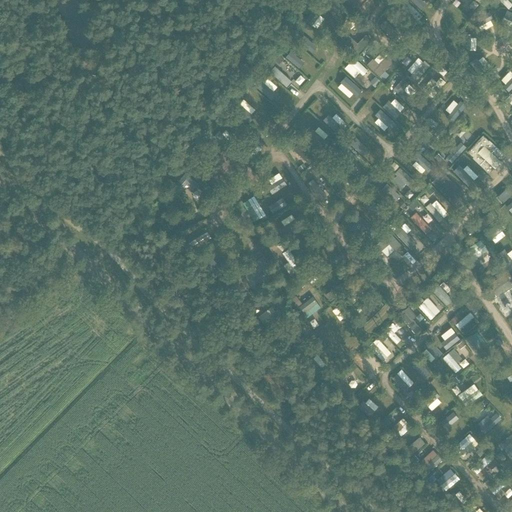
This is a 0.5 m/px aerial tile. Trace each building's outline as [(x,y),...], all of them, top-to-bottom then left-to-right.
[(511,4),(508,0),(499,0),(507,10),(511,5),(511,4)] [(329,29),(345,9),(335,1),(319,21),(329,29)] [(486,12),(492,27),(500,24),(494,9),(486,12)] [(379,24),(389,38),(396,33),(387,19),(379,24)] [(286,47),(281,54),(299,68),(304,62),(286,47)] [(384,49),(367,64),(379,76),(395,61),(384,49)] [(481,52),(469,61),(476,72),(489,62),(481,52)] [(278,55),(274,60),(279,64),(283,59),(278,55)] [(407,68),(413,74),(409,77),(414,82),(430,67),(420,56),(407,68)] [(345,69),(354,78),(359,72),(362,75),(368,70),(355,58),(345,69)] [(286,64),(281,70),(292,80),(297,75),(286,64)] [(301,75),(294,82),(298,87),(306,79),(301,75)] [(336,87),(354,101),(363,90),(345,76),(336,87)] [(390,78),(385,83),(390,87),(394,83),(393,82),(394,81),(390,78)] [(402,79),(392,90),(412,108),(416,102),(403,90),(408,85),(402,79)] [(290,93),(284,87),(282,89),(272,80),(269,83),(280,94),(277,97),(281,102),(290,93)] [(255,87),(273,101),(279,95),(260,81),(255,87)] [(378,100),(386,89),(380,85),(373,96),(378,100)] [(385,97),(380,103),(397,119),(403,113),(385,97)] [(451,122),(469,103),(463,97),(460,101),(456,97),(441,112),(451,122)] [(329,101),(320,110),(333,124),(336,122),(339,125),(346,119),(329,101)] [(486,111),(477,103),(472,109),(480,116),(486,111)] [(381,133),(389,124),(373,109),(364,118),(381,133)] [(352,145),(367,161),(378,151),(363,135),(352,145)] [(505,156),(489,141),(483,136),(467,152),(473,158),(472,159),(489,174),(494,168),(495,169),(501,162),(500,161),(505,156)] [(318,153),(303,140),(293,151),(308,164),(318,153)] [(446,157),(453,163),(466,146),(459,141),(446,157)] [(342,142),(336,148),(339,151),(339,150),(344,145),(342,142)] [(412,159),(426,171),(432,165),(417,152),(412,159)] [(437,154),(434,157),(440,163),(443,159),(437,154)] [(403,188),(411,178),(399,167),(391,176),(403,188)] [(457,176),(471,190),(480,180),(473,173),(470,176),(463,170),(457,176)] [(439,172),(436,176),(440,180),(444,177),(439,172)] [(176,197),(186,184),(192,190),(197,184),(185,174),(170,192),(176,197)] [(437,178),(432,184),(454,205),(459,200),(457,198),(450,191),(455,186),(445,176),(440,182),(437,178)] [(283,178),(275,182),(279,189),(272,193),(280,208),(295,200),(283,178)] [(378,193),(385,198),(393,188),(386,183),(378,193)] [(253,222),(265,216),(255,195),(243,201),(253,222)] [(439,222),(449,213),(435,198),(425,208),(439,222)] [(415,200),(408,206),(412,210),(418,204),(415,200)] [(354,211),(348,217),(354,223),(349,228),(355,234),(360,228),(370,238),(376,232),(354,211)] [(426,235),(432,229),(416,211),(409,218),(426,235)] [(402,215),(396,221),(399,225),(405,219),(402,215)] [(417,243),(407,233),(411,230),(404,223),(395,232),(410,249),(417,243)] [(491,247),(504,238),(499,230),(486,239),(491,247)] [(401,246),(390,233),(372,248),(378,254),(389,244),(395,251),(401,246)] [(478,256),(488,250),(481,240),(472,245),(478,256)] [(503,258),(511,250),(511,247),(508,242),(497,251),(503,258)] [(327,247),(310,258),(318,270),(335,259),(327,247)] [(282,253),(288,262),(284,265),(291,274),(302,267),(288,249),(282,253)] [(489,285),(497,297),(511,287),(511,286),(504,275),(489,285)] [(280,282),(275,286),(279,291),(284,287),(280,282)] [(339,286),(325,293),(330,300),(343,293),(339,286)] [(440,286),(434,292),(447,306),(453,300),(440,286)] [(295,298),(292,300),(297,307),(300,304),(295,298)] [(431,320),(441,311),(428,298),(418,307),(431,320)] [(271,306),(260,317),(264,322),(276,311),(271,306)] [(333,307),(327,311),(339,327),(345,323),(333,307)] [(404,311),(399,316),(416,335),(421,330),(412,319),(415,316),(408,308),(404,311)] [(463,334),(479,323),(471,312),(455,324),(463,334)] [(394,344),(401,341),(395,330),(402,326),(400,323),(387,330),(394,344)] [(442,330),(451,345),(461,339),(452,324),(442,330)] [(477,331),(465,340),(476,354),(488,345),(477,331)] [(380,349),(375,353),(382,361),(392,353),(380,339),(376,342),(380,349)] [(429,342),(424,347),(435,358),(441,353),(429,342)] [(443,357),(455,373),(461,368),(449,352),(443,357)] [(361,356),(354,362),(368,377),(374,371),(361,356)] [(465,359),(459,363),(462,367),(468,363),(465,359)] [(421,360),(415,365),(428,380),(434,375),(421,360)] [(351,364),(347,368),(351,372),(355,368),(351,364)] [(353,395),(341,383),(349,374),(344,369),(336,378),(335,377),(330,382),(348,400),(353,395)] [(405,391),(414,381),(401,369),(392,379),(405,391)] [(455,377),(450,381),(453,385),(458,381),(455,377)] [(511,378),(497,385),(501,393),(511,388),(511,378)] [(476,384),(457,394),(462,402),(480,392),(476,384)] [(378,409),(386,400),(380,395),(372,403),(378,409)] [(435,409),(442,406),(439,399),(432,402),(435,409)] [(379,421),(393,406),(388,401),(373,415),(379,421)] [(485,433),(502,418),(497,412),(491,418),(488,415),(477,425),(485,433)] [(443,437),(464,427),(457,413),(436,423),(443,437)] [(398,423),(388,433),(396,441),(411,427),(407,422),(402,427),(398,423)] [(408,446),(418,458),(435,443),(425,431),(408,446)] [(471,434),(457,443),(464,454),(478,445),(471,434)] [(481,447),(477,451),(481,456),(485,452),(481,447)] [(435,453),(423,462),(430,470),(441,461),(435,453)] [(486,477),(500,465),(489,453),(472,469),(477,474),(481,471),(486,477)] [(446,489),(459,479),(451,469),(438,479),(446,489)] [(511,491),(504,480),(490,489),(497,498),(504,494),(506,497),(511,493),(511,491)]
